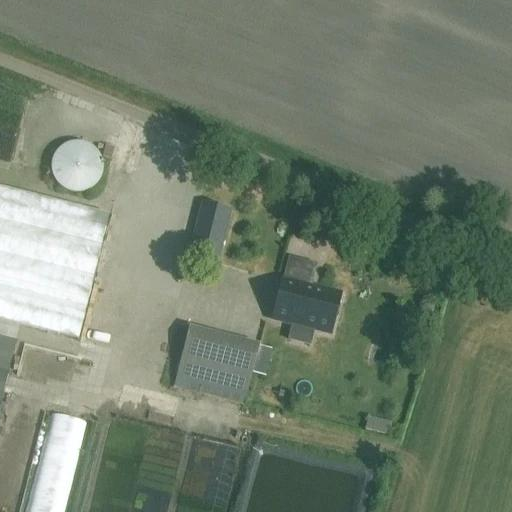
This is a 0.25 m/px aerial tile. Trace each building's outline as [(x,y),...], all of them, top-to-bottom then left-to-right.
[(50,164),(50,168),(50,173),(52,178),(54,182),(56,185),(59,189),(63,191),(67,193),(72,194),(76,195),(81,194),(85,193),(90,191),(93,189),(97,185),(99,182),(101,177),(102,173),(103,168),(102,164),(101,159),(99,155),(97,151),(93,148),(90,146),(85,144),(81,142),(76,142),(72,142),(67,144),(63,146),(59,148),(56,151),(54,155),(52,159),(50,164)] [(102,158),(111,160),(114,148),(105,146),(102,158)] [(0,321),(78,340),(108,216),(0,188),(0,321)] [(144,199),(120,261),(151,273),(171,220),(162,217),(166,207),(144,199)] [(232,218),(205,210),(193,249),(220,257),(232,218)] [(261,244),(258,261),(287,265),(289,248),(261,244)] [(315,330),(331,334),(332,330),(340,295),(322,291),(321,295),(310,292),(311,288),(310,288),(283,281),(282,281),(273,316),(272,320),(291,324),(315,330)] [(261,347),(189,330),(175,383),(247,400),(261,347)] [(0,407),(16,342),(0,337),(0,407)]
